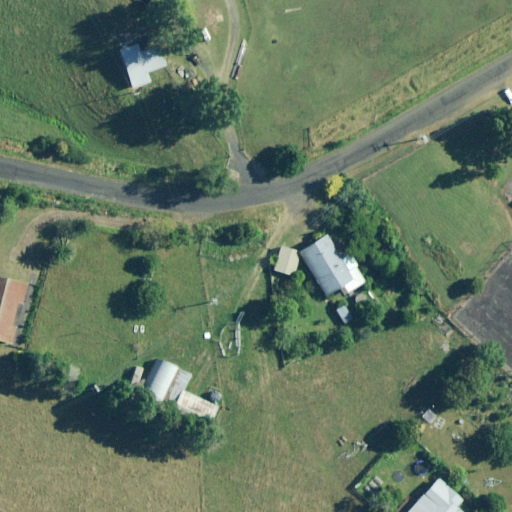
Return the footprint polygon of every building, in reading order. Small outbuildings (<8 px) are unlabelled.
[(138,52),(136,45),(117,51),(130,89),(149,83),(145,73),(162,68),(155,46),(138,52)] [(342,261),(327,236),(298,253),(325,298),(338,290),(342,297),(366,283),(350,256),(342,261)] [(296,252),(278,247),(272,271),(292,276),(297,255),(295,255),(296,252)] [(24,287),(0,279),(0,341),(6,344),(24,287)] [(353,320),(345,306),(335,312),(344,326),(353,320)] [(146,395),(173,408),(207,426),(215,411),(180,393),(190,375),(163,361),(146,395)] [(462,502),(437,480),(408,511),(460,511),(456,508),(462,502)]
